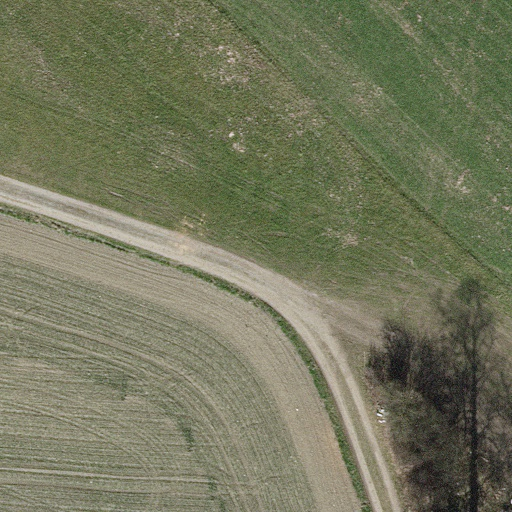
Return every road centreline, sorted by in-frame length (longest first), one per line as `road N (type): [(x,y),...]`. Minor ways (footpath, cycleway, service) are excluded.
road 1 (track): [(0,189),(309,299),(442,369),(511,456)]
road 2 (track): [(388,511),(309,299)]
